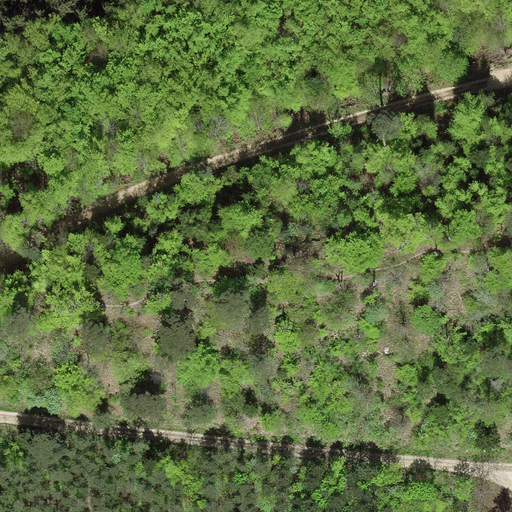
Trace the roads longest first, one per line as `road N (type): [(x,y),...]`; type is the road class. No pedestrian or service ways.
road 1 (track): [(0,262),(149,187),(351,118),(511,79)]
road 2 (track): [(511,467),(0,415)]
